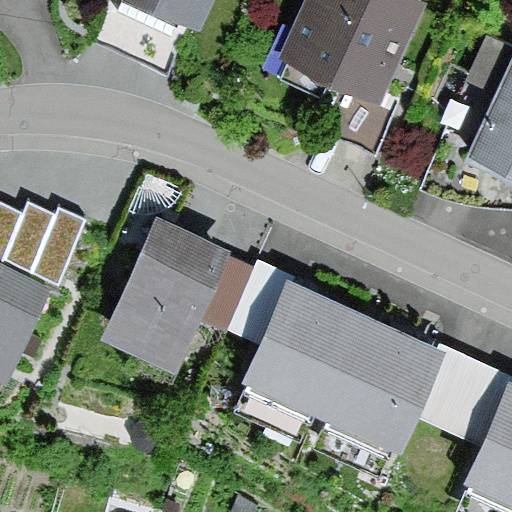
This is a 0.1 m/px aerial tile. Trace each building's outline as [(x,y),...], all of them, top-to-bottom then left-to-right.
[(200,0),(167,0),(195,13),(200,0)] [(413,0),(313,0),(291,50),(373,88),(413,0)] [(511,56),(469,149),(511,168),(511,56)] [(254,264),(160,221),(114,321),(172,347),(193,302),(229,319),(254,264)] [(0,244),(8,227),(0,223),(0,364),(28,377),(70,285),(0,253),(0,244)] [(356,311),(291,281),(244,381),(310,411),(356,311)] [(389,447),(435,348),(370,318),(324,417),(389,447)] [(511,384),(466,483),(511,503),(511,384)]
